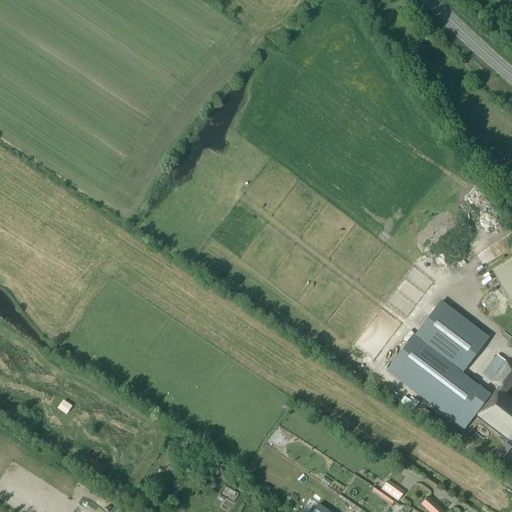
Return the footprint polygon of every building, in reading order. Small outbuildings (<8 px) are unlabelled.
[(413,336),(386,370),(464,430),(475,416),(511,444),(511,397),(505,392),(511,383),(511,366),(506,362),(505,362),(496,355),(481,375),(490,382),(498,388),(492,396),(492,395),(491,396),(462,373),(488,339),(440,302),(414,337),(413,336)] [(67,414),(71,404),(61,399),(57,409),(67,414)] [(506,443),(502,448),(507,452),(511,447),(506,443)] [(398,501),(404,492),(387,481),(381,489),(398,501)] [(225,486),(219,500),(231,506),(238,492),(225,486)] [(421,505),(428,511),(443,511),(444,511),(428,497),(421,505)]
